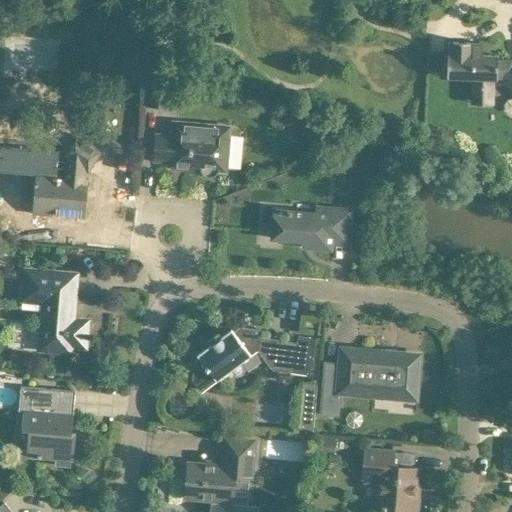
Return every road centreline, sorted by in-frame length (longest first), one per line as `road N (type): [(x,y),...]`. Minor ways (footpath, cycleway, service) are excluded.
road 1 (unclassified): [(466,378),(466,332),(432,306),(345,294),(172,291),(155,311),(122,511)]
road 2 (unclassified): [(466,378),(462,511)]
